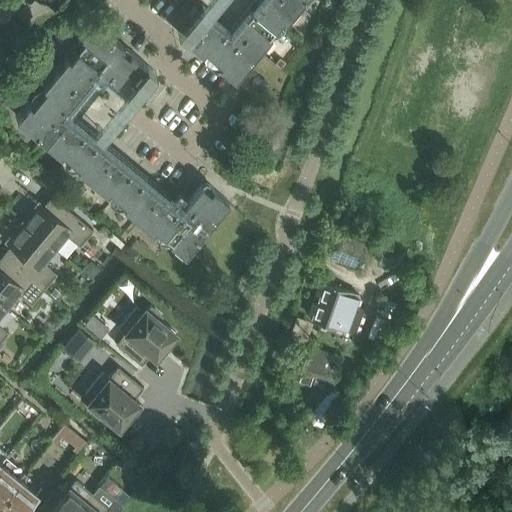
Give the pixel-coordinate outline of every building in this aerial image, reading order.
[(259,0),(231,35),(221,26),(208,15),(198,8),(178,33),(187,40),(203,53),(205,50),(222,64),(220,67),(235,79),(271,36),(269,33),(283,16),(285,19),(300,0),(259,0)] [(181,210),(61,111),(98,66),(127,90),(136,98),(156,73),(132,52),(130,54),(122,48),(124,46),(94,21),(81,37),(84,39),(70,56),(67,54),(43,83),(46,85),(32,102),(29,100),(16,115),(60,152),(63,149),(79,163),(77,166),(106,190),(109,187),(126,201),(123,204),(153,228),(155,225),(172,239),(170,242),(185,255),(229,202),(213,189),(211,192),(202,184),(181,210)] [(280,59),(276,64),(281,68),(285,63),(280,59)] [(39,203),(23,222),(55,249),(67,235),(80,246),(93,230),(52,195),(43,206),(39,203)] [(44,263),(55,249),(23,222),(7,242),(11,245),(3,255),(44,289),(57,274),(44,263)] [(361,267),(366,250),(367,247),(340,237),(334,256),(361,267)] [(44,289),(3,255),(0,258),(0,301),(7,307),(18,293),(32,304),(44,289)] [(325,282),(312,318),(356,334),(364,312),(354,308),(359,295),(325,282)] [(0,325),(0,315),(7,307),(0,301),(0,342),(9,332),(0,325)] [(125,332),(116,344),(142,365),(151,354),(156,358),(176,333),(159,319),(162,315),(151,306),(148,310),(146,308),(142,312),(136,307),(120,327),(125,332)] [(92,316),(84,325),(100,338),(108,329),(92,316)] [(95,342),(81,329),(64,348),(72,354),(80,345),(87,351),(95,342)] [(303,343),(289,376),(330,391),(342,356),(303,343)] [(99,416),(102,413),(119,428),(140,403),(135,399),(144,387),(118,366),(109,377),(103,373),(86,392),(90,395),(90,396),(92,398),(88,402),(91,404),(88,407),(99,416)] [(334,386),(307,418),(319,428),(346,396),(334,386)] [(57,433),(81,449),(90,436),(66,420),(57,433)] [(1,463),(0,464),(0,500),(19,478),(1,463)] [(19,478),(0,500),(0,511),(21,511),(37,493),(19,478)] [(76,511),(93,493),(75,479),(47,511),(76,511)] [(119,511),(124,506),(116,500),(110,507),(93,493),(76,511),(119,511)] [(37,511),(47,511),(57,500),(51,495),(37,511)]
